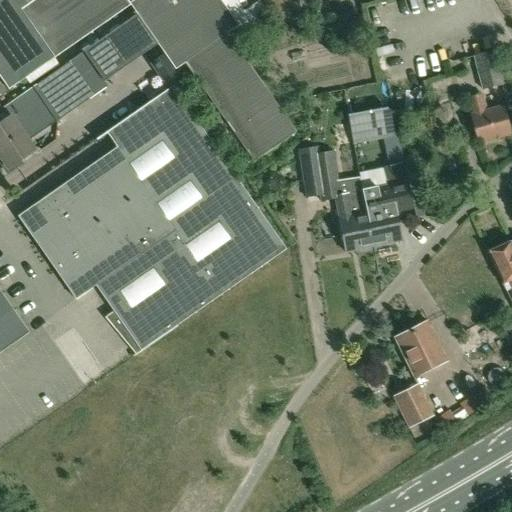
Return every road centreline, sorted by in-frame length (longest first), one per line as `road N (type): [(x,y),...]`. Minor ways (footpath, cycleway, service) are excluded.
road 1 (residential): [(289,416),(448,227),(511,169)]
road 2 (primary): [(511,439),(388,511)]
